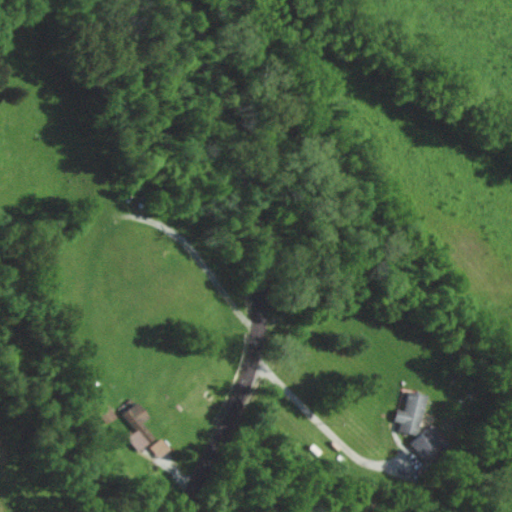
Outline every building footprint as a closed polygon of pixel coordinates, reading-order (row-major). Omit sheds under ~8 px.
[(401,410),(394,408),(391,420),(399,422),(397,430),(414,434),(424,395),(406,390),(401,410)] [(145,417),(133,401),(119,413),(133,430),(124,437),(135,449),(151,436),(139,422),(145,417)] [(103,421),(114,416),(108,404),(98,409),(103,421)] [(407,440),(422,461),(442,447),(428,426),(407,440)] [(156,457),(168,448),(159,437),(147,446),(156,457)]
